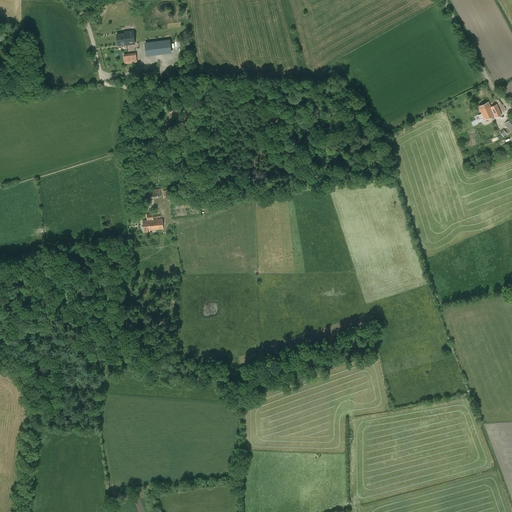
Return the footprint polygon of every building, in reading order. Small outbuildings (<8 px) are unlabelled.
[(116,34),(118,44),(126,43),(126,45),(135,44),(133,31),(125,32),(125,33),(116,34)] [(171,53),(169,40),(145,43),(147,56),(171,53)] [(485,120),(500,113),(497,104),(491,107),(488,101),(478,106),(485,120)] [(159,190),(149,190),(150,198),(160,198),(159,190)] [(150,231),(163,229),(162,219),(153,219),(153,214),(147,214),(147,219),(148,218),(149,220),(143,220),(144,232),(150,232),(150,231)]
